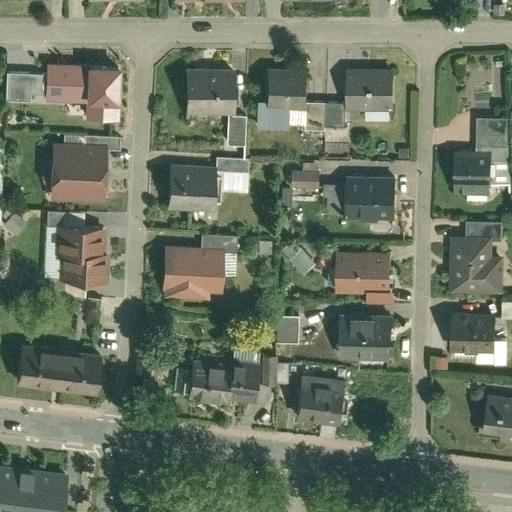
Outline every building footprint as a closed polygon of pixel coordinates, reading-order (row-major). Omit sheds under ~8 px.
[(398,7),(397,0),(387,0),(388,8),(398,7)] [(503,16),(503,0),(474,0),(474,16),(503,16)] [(48,89),(48,98),(87,98),(86,114),(119,114),(120,62),(49,62),(48,71),(48,89)] [(343,103),(343,109),(390,110),(392,68),(344,66),(343,103)] [(229,67),(182,67),(182,119),(225,119),(225,115),(229,115),(229,67)] [(303,68),(263,67),(262,108),(298,109),(302,109),(302,102),(303,68)] [(48,89),(48,71),(7,71),(6,97),(30,98),(30,89),(48,89)] [(324,103),(302,102),(302,109),(298,109),(298,129),(323,130),(324,127),(324,103)] [(343,103),(324,103),(324,127),(343,127),(343,109),(343,103)] [(242,145),(243,116),(229,115),(225,115),(225,119),(224,145),(242,145)] [(504,117),(474,116),(474,151),(489,151),(488,160),(503,160),(504,117)] [(81,135),(81,144),(104,145),(104,152),(117,152),(117,137),(81,135)] [(50,143),(50,161),(38,167),(36,177),(39,187),(48,194),(48,202),(102,204),(104,152),(104,145),(81,144),(50,143)] [(474,151),(452,150),(451,194),(487,195),(488,160),(489,151),(474,151)] [(212,165),(212,173),(244,175),(245,159),(213,156),(212,165)] [(166,163),(164,209),(209,211),(212,173),(212,165),(166,163)] [(290,185),(318,186),(319,172),(290,171),(290,185)] [(397,217),(398,175),(350,173),(349,181),(327,181),(326,194),(330,194),(329,208),(349,208),(349,215),(397,217)] [(54,225),(80,226),(81,213),(41,211),(40,225),(54,225)] [(463,222),(463,236),(488,237),(488,241),(498,241),(499,222),(463,222)] [(101,251),(102,227),(80,226),(54,225),(53,253),(57,253),(56,279),(59,279),(83,280),(104,281),(106,251),(101,251)] [(198,235),(198,248),(220,249),(219,256),(233,257),(234,237),(198,235)] [(448,236),(447,292),(500,292),(500,253),(488,253),(488,241),(488,237),(463,236),(448,236)] [(285,261),(299,277),(313,264),(299,249),(297,250),(289,241),(278,251),(287,260),(285,261)] [(268,257),(268,243),(254,242),(254,257),(268,257)] [(205,296),(217,296),(219,256),(220,249),(198,248),(162,246),(159,293),(167,293),(167,298),(205,301),(205,296)] [(387,248),(338,247),(338,289),(366,289),(365,304),(393,304),(393,287),(387,286),(387,248)] [(83,297),(83,280),(59,279),(58,296),(72,297),(83,297)] [(83,297),(72,297),(71,313),(99,314),(99,298),(83,297)] [(511,298),(502,298),(502,314),(511,313),(511,298)] [(449,350),(492,351),(494,310),(451,308),(449,350)] [(341,355),(390,356),(391,335),(396,335),(396,313),(341,313),(341,355)] [(272,337),(272,342),(295,343),(296,316),(273,316),(272,337)] [(272,342),(272,337),(258,337),(258,363),(272,363),(272,342)] [(16,384),(95,392),(100,352),(20,343),(16,384)] [(232,351),(231,360),(255,363),(257,355),(232,351)] [(186,398),(224,403),(224,399),(252,403),(257,364),(255,363),(231,360),(227,360),(226,363),(191,358),(186,398)] [(304,372),(299,416),(344,422),(349,377),(304,372)] [(499,443),(511,443),(511,395),(486,393),(482,434),(500,436),(499,443)] [(66,469),(0,463),(0,511),(62,511),(63,507),(66,469)]
